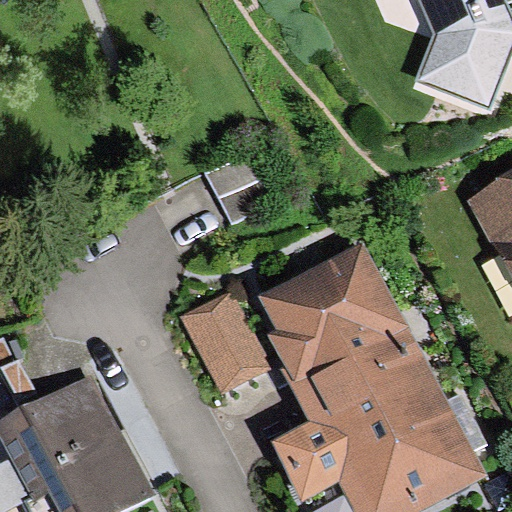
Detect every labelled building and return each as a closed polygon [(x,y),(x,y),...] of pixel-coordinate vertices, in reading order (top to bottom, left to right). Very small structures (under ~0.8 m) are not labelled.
[(420,0),(435,34),(418,80),(490,109),(511,54),(511,22),(502,0),(420,0)] [(205,170),(230,222),(285,196),(261,144),(205,170)] [(511,192),(477,211),(511,276),(511,192)] [(361,511),(420,511),(489,478),(368,241),(253,299),(287,365),(317,424),(274,446),(303,501),(345,480),(361,511)] [(187,319),(229,398),(282,370),(239,291),(187,319)] [(0,424),(45,511),(104,511),(152,488),(129,445),(92,374),(0,421),(0,424)]
